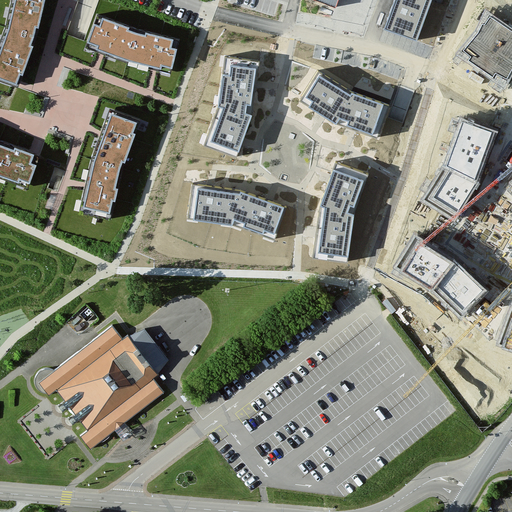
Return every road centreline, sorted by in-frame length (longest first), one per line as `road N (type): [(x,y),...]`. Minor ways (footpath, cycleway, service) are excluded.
road 1 (residential): [(209,11),(371,47),(511,98)]
road 2 (unclassified): [(234,511),(0,492)]
